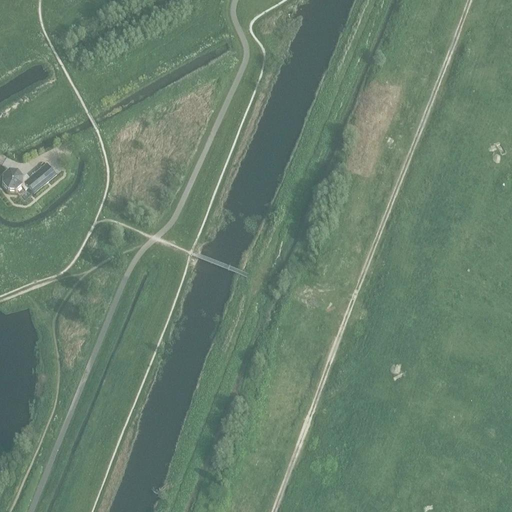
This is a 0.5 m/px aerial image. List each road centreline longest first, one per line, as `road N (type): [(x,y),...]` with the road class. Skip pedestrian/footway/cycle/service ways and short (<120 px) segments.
road 1 (unknown): [(229,0),(237,65),(161,224),(92,270),(59,310),(49,426),(11,511)]
road 2 (track): [(173,511),(378,0)]
